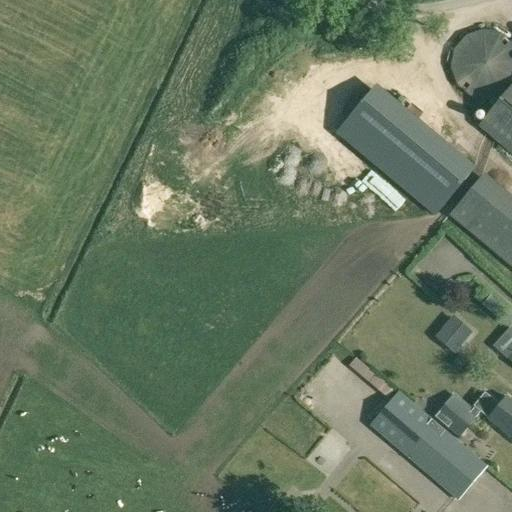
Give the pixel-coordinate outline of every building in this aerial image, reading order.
[(452,63),(451,66),(452,69),(452,72),(453,75),(454,78),(455,81),(457,84),(459,86),(461,89),(463,91),(466,93),(469,94),(471,96),(474,97),(478,98),(481,98),(484,98),(487,98),(490,98),(493,97),(496,96),(499,94),(502,93),(504,91),(507,89),(509,86),(511,84),(511,81),(511,49),(511,48),(509,45),(507,43),(504,41),(502,39),(499,37),(496,36),(493,35),(490,34),(487,33),(484,33),(481,33),(478,34),(474,35),(471,36),(469,37),(466,39),(463,41),(461,43),(459,45),(457,48),(455,50),(454,53),(453,56),(452,59),(452,63)] [(475,168),(377,86),(337,134),(435,215),(475,168)] [(511,92),(486,123),(511,144),(511,92)] [(511,206),(478,178),(450,212),(511,264),(511,206)] [(421,261),(432,273),(440,266),(428,254),(421,261)] [(436,336),(455,353),(474,332),(454,315),(436,336)] [(511,339),(502,352),(511,360),(511,339)] [(511,401),(506,397),(500,404),(485,392),(474,406),(489,418),(488,419),(511,438),(511,401)] [(485,468),(454,441),(431,421),(398,393),(371,425),(458,499),(485,468)] [(477,416),(480,412),(475,408),(472,411),(454,396),(435,417),(460,438),(478,416),(477,416)]
